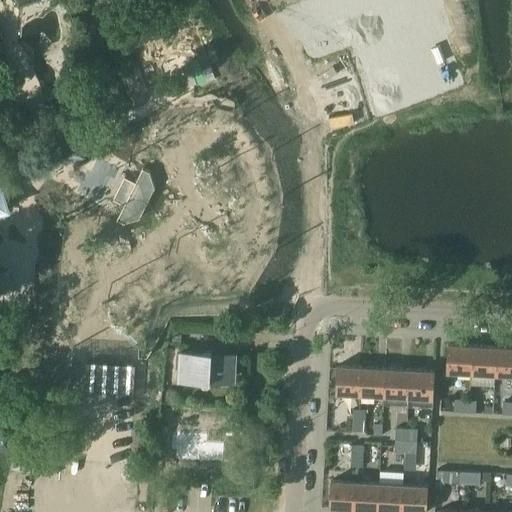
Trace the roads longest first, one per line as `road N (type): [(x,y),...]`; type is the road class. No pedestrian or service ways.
road 1 (track): [(270,27),(297,57),(313,190),(303,296),(313,310)]
road 2 (residential): [(295,511),(313,310)]
road 3 (residential): [(511,316),(313,310)]
